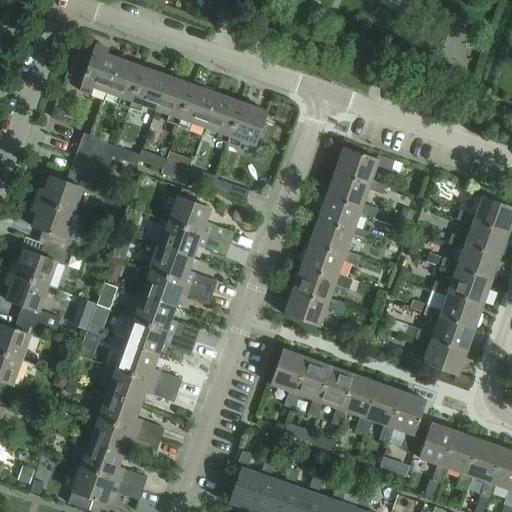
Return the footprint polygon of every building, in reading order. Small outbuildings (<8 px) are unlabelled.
[(139,0),(164,9),(166,0),(139,0)] [(224,0),(220,13),(245,22),(252,0),(224,0)] [(107,95),(120,59),(107,55),(109,49),(96,45),(84,80),(80,92),(92,96),(94,90),(107,95)] [(131,105),(144,68),(120,59),(107,95),(105,100),(118,105),(130,109),(131,105)] [(158,105),(168,77),(144,68),(131,105),(130,109),(141,113),(143,107),(156,112),(158,105)] [(186,105),(193,86),(168,77),(158,105),(156,112),(169,117),(167,122),(179,126),(186,105)] [(214,105),(217,94),(193,86),(186,105),(179,126),(190,130),(192,125),(205,129),(214,105)] [(228,144),(242,105),(243,103),(217,94),(214,105),(205,129),(218,134),(216,140),(228,144)] [(242,105),(228,144),(239,148),(241,142),(255,147),(260,135),(262,135),(267,123),(264,122),(268,112),(243,103),(242,105)] [(54,108),(51,120),(62,123),(66,111),(55,108),(54,108)] [(104,155),(108,144),(109,142),(84,134),(80,146),(104,155)] [(113,157),(117,147),(108,144),(104,155),(80,146),(76,158),(100,167),(101,162),(110,165),(113,157)] [(136,166),(140,155),(117,147),(113,157),(136,166)] [(371,185),(373,181),(378,167),(391,171),(395,162),(379,156),(377,159),(344,148),(335,172),(371,185)] [(162,170),(166,159),(143,151),(140,155),(136,166),(138,166),(139,162),(162,170)] [(91,192),(100,167),(76,158),(67,183),(50,177),(45,191),(39,189),(36,199),(76,213),(84,190),(91,192)] [(186,183),(189,173),(166,164),(167,160),(166,159),(162,170),(161,174),(186,183)] [(212,187),(215,180),(215,179),(216,177),(191,168),(189,173),(186,183),(187,183),(188,179),(212,187)] [(387,186),(373,181),(371,185),(335,172),(326,197),(362,209),(364,204),(369,191),(383,196),(387,186)] [(215,180),(212,187),(211,192),(245,204),(249,192),(215,180)] [(167,222),(231,244),(235,233),(206,223),(211,209),(176,197),(167,222)] [(396,216),(364,204),(362,209),(326,197),(318,221),(354,233),(356,228),(361,216),(391,227),(392,226),(393,222),(396,216)] [(472,221),(509,233),(511,225),(511,207),(481,197),(474,215),(461,211),(457,221),(471,225),(472,221)] [(67,238),(76,213),(36,199),(31,211),(36,214),(32,227),(49,234),(46,244),(69,253),(73,240),(67,238)] [(404,209),(401,217),(411,221),(412,221),(415,213),(414,212),(404,209)] [(393,222),(392,226),(402,231),(406,221),(396,216),(393,222)] [(370,233),(356,228),(354,233),(318,221),(309,244),(346,257),(348,252),(353,238),(366,243),(370,233)] [(501,257),(509,233),(472,221),(471,225),(466,239),(453,234),(449,244),(462,249),(464,244),(501,257)] [(226,256),(231,244),(167,222),(159,247),(193,259),(198,246),(226,256)] [(64,266),(69,253),(46,244),(41,256),(24,250),(19,264),(13,262),(9,273),(49,288),(58,264),(64,266)] [(362,257),(348,252),(346,257),(309,244),(301,268),(337,281),(339,276),(344,262),(358,267),(362,257)] [(492,280),(501,257),(464,244),(462,249),(458,263),(444,258),(441,268),(454,273),(456,268),(492,280)] [(189,272),(193,259),(159,247),(150,271),(213,294),(217,282),(189,272)] [(429,254),(426,263),(438,267),(442,259),(429,254)] [(361,283),(339,276),(337,281),(301,268),(292,292),(329,305),(331,300),(336,285),(358,293),(361,283)] [(484,305),(492,280),(456,268),(454,273),(449,287),(436,282),(432,291),(446,296),(448,292),(484,305)] [(402,269),(398,279),(399,280),(408,283),(412,273),(403,269),(402,269)] [(209,305),(213,294),(150,271),(141,295),(176,308),(181,295),(209,305)] [(41,312),(49,288),(9,273),(5,285),(11,287),(6,301),(23,307),(19,318),(43,326),(47,314),(41,312)] [(345,304),(331,300),(329,305),(292,292),(284,315),(321,328),(327,309),(341,314),(345,304)] [(475,328),(484,305),(448,292),(446,296),(441,311),(427,306),(424,315),(437,320),(439,316),(475,328)] [(102,294),(98,307),(107,310),(111,297),(102,294)] [(171,321),(176,308),(141,295),(132,319),(196,343),(200,331),(171,321)] [(413,301),(410,309),(423,314),(425,306),(413,301)] [(467,352),(475,328),(439,316),(437,320),(432,335),(418,330),(407,327),(404,336),(415,339),(429,344),(430,339),(467,352)] [(38,338),(43,326),(19,318),(15,330),(0,324),(0,352),(23,361),(32,336),(38,338)] [(192,354),(196,343),(132,319),(123,346),(158,358),(163,344),(192,354)] [(458,377),(467,352),(430,339),(429,344),(424,359),(410,355),(407,364),(423,370),(425,366),(458,377)] [(154,370),(158,358),(123,346),(115,369),(178,392),(182,380),(154,370)] [(83,348),(80,357),(87,359),(90,351),(83,348)] [(295,395),(307,358),(283,350),(270,386),(290,392),(285,407),(294,410),(299,396),(295,395)] [(15,385),(23,361),(0,352),(0,394),(16,401),(23,403),(26,395),(19,393),(21,387),(15,385)] [(318,403),(331,367),(307,358),(295,395),(299,396),(313,401),(308,415),(318,418),(323,405),(318,403)] [(342,411),(355,375),(331,367),(318,403),(323,405),(337,409),(332,424),(341,427),(346,413),(342,411)] [(174,403),(178,392),(115,369),(106,393),(141,405),(146,393),(174,403)] [(55,378),(53,383),(55,388),(61,390),(66,387),(67,382),(65,377),(60,375),(55,378)] [(366,419),(378,384),(355,375),(342,411),(346,413),(361,417),(356,432),(365,435),(370,421),(366,420),(366,419)] [(69,382),(65,394),(74,397),(79,385),(69,382)] [(390,428),(402,392),(378,384),(366,419),(366,420),(370,421),(385,426),(380,440),(390,443),(394,430),(390,428)] [(394,430),(408,435),(403,449),(413,452),(418,439),(414,437),(426,401),(402,392),(390,428),(394,430)] [(136,419),(141,405),(106,393),(97,418),(161,441),(165,429),(136,419)] [(12,413),(16,401),(0,394),(0,427),(6,411),(12,413)] [(157,452),(161,441),(97,418),(88,443),(123,455),(128,442),(157,452)] [(438,466),(433,480),(430,479),(423,499),(435,503),(442,483),(447,470),(443,468),(456,432),(432,423),(418,459),(438,466)] [(285,434),(284,435),(296,439),(296,438),(299,429),(288,425),(285,434)] [(467,476),(480,440),(456,432),(443,468),(447,470),(462,475),(457,488),(466,492),(471,478),(467,476)] [(490,485),(503,449),(480,440),(467,476),(471,478),(486,483),(481,497),(490,500),(495,486),(490,485)] [(119,468),(123,455),(88,443),(80,467),(144,489),(148,478),(119,468)] [(511,451),(503,449),(490,485),(495,486),(509,491),(504,505),(511,507),(511,451)] [(266,475),(261,474),(248,469),(252,455),(243,452),(237,468),(240,469),(229,503),(253,511),(266,475)] [(280,511),(290,484),(286,482),(271,477),(276,463),(266,460),(261,474),(266,475),(253,511),(254,511),(280,511)] [(396,473),(395,475),(406,478),(406,477),(409,467),(399,464),(398,466),(396,473)] [(140,501),(144,489),(80,467),(71,492),(73,493),(69,503),(85,508),(89,499),(105,505),(111,491),(140,501)] [(17,482),(30,486),(35,472),(22,468),(17,482)] [(307,511),(314,492),(309,490),(295,485),(300,472),(290,468),(286,482),(290,484),(280,511),(307,511)] [(334,511),(338,501),(333,499),(319,494),(323,480),(314,477),(309,490),(314,492),(307,511),(334,511)] [(34,481),(30,493),(41,497),(45,485),(34,481)] [(360,511),(362,509),(357,507),(343,502),(347,489),(338,485),(333,499),(338,501),(334,511),(360,511)] [(362,509),(360,511),(369,511),(366,511),(371,497),(361,494),(357,507),(362,509)]
